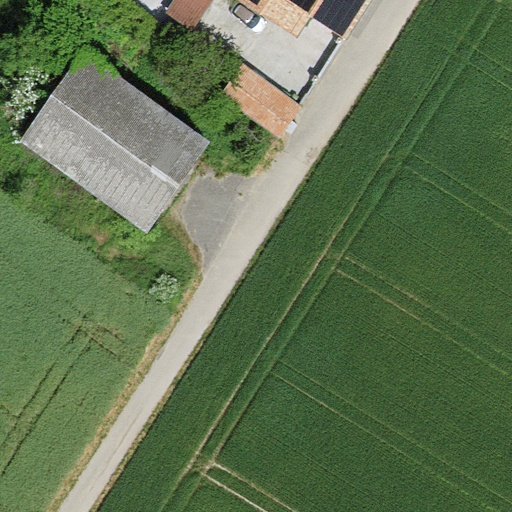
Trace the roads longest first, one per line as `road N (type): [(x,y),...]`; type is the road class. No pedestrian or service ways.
road 1 (unclassified): [(218,289),(397,0)]
road 2 (track): [(73,511),(218,289)]
